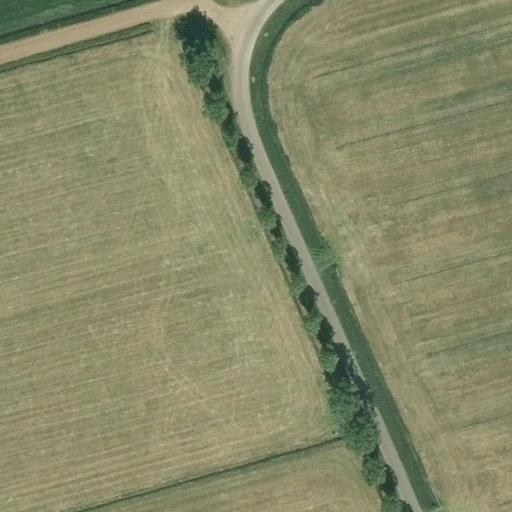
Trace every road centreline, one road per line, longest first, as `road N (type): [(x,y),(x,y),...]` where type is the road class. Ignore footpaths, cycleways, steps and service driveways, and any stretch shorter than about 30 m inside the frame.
road 1 (unclassified): [(415,511),(243,114),(242,59),(271,0)]
road 2 (track): [(0,53),(189,0),(250,31)]
